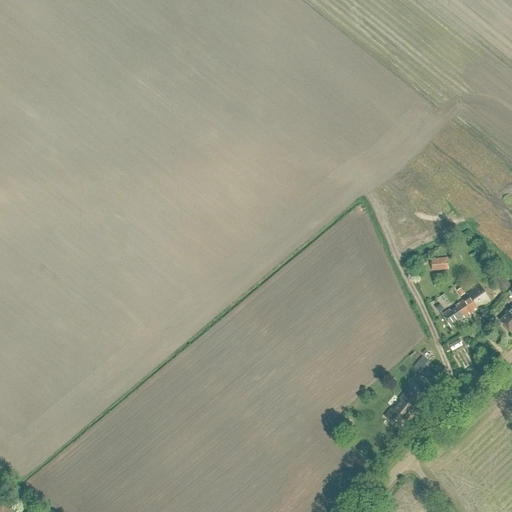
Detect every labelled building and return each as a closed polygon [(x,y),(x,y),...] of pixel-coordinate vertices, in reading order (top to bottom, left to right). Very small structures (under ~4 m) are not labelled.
[(432,260),(433,271),(449,270),(448,258),(432,260)] [(492,279),(504,293),(511,286),(501,272),(492,279)] [(457,309),(452,313),(449,310),(442,315),(444,318),(451,328),(464,319),(463,316),(467,313),(469,315),(490,301),(481,287),(468,295),(470,298),(456,307),(457,309)] [(511,307),(505,314),(507,315),(500,322),(511,334),(511,307)] [(422,357),(417,363),(426,370),(431,364),(422,357)] [(413,384),(385,417),(401,431),(407,423),(409,425),(436,393),(430,388),(425,394),(413,384)]
